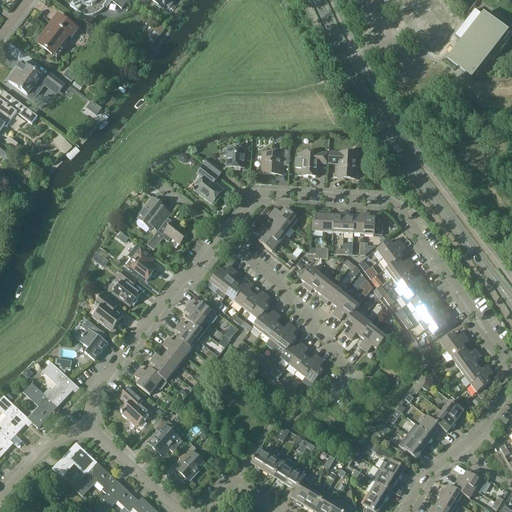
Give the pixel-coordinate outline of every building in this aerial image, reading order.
[(82,14),(85,14),(85,16),(88,16),(91,16),(93,16),(95,15),(97,14),(98,14),(100,12),(102,11),(103,10),(105,8),(105,7),(104,6),(108,0),(110,0),(122,8),(128,0),(75,0),(71,6),(79,12),(82,14)] [(149,0),(150,0),(154,3),(155,4),(154,5),(160,9),(161,8),(162,9),(164,6),(164,7),(166,5),(165,5),(168,0),(149,0)] [(475,10),(464,24),(454,37),(461,43),(447,61),(471,80),(507,33),(483,14),(482,16),(475,10)] [(58,58),(78,31),(58,16),(38,43),(58,58)] [(9,81),(29,96),(27,98),(33,103),(44,87),(56,96),(60,92),(45,81),(47,79),(23,62),(9,81)] [(71,84),(77,76),(67,69),(61,77),(71,84)] [(60,92),(65,85),(51,74),(47,79),(45,81),(60,92)] [(0,133),(5,127),(7,129),(17,115),(32,126),(38,118),(4,93),(0,97),(0,133)] [(10,140),(7,144),(14,150),(17,145),(10,140)] [(0,158),(10,165),(17,156),(0,142),(0,158)] [(65,154),(72,149),(68,144),(61,150),(65,154)] [(244,170),(245,149),(227,149),(226,169),(244,170)] [(289,167),(290,152),(284,151),(283,156),(263,154),(262,174),(282,175),(283,166),(289,167)] [(303,153),(302,159),(295,159),(294,169),(302,169),(301,177),(317,178),(318,165),(326,166),(327,154),(303,153)] [(356,180),(357,154),(340,154),(329,154),(328,165),(340,165),(339,179),(356,180)] [(218,178),(223,172),(208,160),(203,166),(218,178)] [(213,184),(214,183),(217,179),(203,167),(197,174),(203,179),(194,191),(211,205),(223,191),(213,184)] [(157,231),(170,215),(165,211),(166,210),(152,199),(137,219),(150,230),(152,227),(157,231)] [(0,223),(10,222),(7,207),(0,208),(0,223)] [(272,214),(291,229),(298,221),(284,210),(281,215),(275,210),(272,214)] [(312,233),(323,233),(324,213),(319,213),(319,217),(313,216),(312,233)] [(323,233),(333,234),(334,218),(329,217),(329,214),(324,213),(323,233)] [(291,229),(272,214),(269,218),(275,222),(272,226),(285,237),(291,229)] [(333,234),(343,235),(344,215),(339,214),(339,218),(334,218),(333,234)] [(343,235),(353,235),(354,219),(349,218),(350,215),(344,215),(343,235)] [(353,235),(364,236),(365,216),(360,215),(360,219),(354,219),(353,235)] [(375,236),(376,220),(370,220),(370,216),(365,216),(364,236),(375,236)] [(149,247),(145,252),(149,255),(153,251),(154,251),(163,239),(167,242),(169,242),(171,240),(179,246),(188,235),(183,231),(184,229),(180,225),(178,227),(173,223),(172,223),(168,220),(147,246),(149,247)] [(259,230),(279,245),(285,237),(272,226),(268,231),(262,226),(259,230)] [(279,245),(259,230),(256,233),(262,238),(259,243),(272,253),(279,245)] [(383,260),(403,246),(400,242),(394,246),(390,242),(377,252),(383,260)] [(368,245),(367,245),(366,251),(366,255),(371,251),(376,248),(368,247),(368,245)] [(126,268),(146,283),(151,276),(149,274),(154,268),(150,265),(154,260),(149,256),(149,255),(145,252),(145,253),(137,246),(128,257),(132,260),(126,268)] [(403,246),(383,260),(389,268),(389,269),(400,261),(403,259),(399,254),(406,250),(403,246)] [(98,254),(94,260),(105,266),(108,260),(98,254)] [(352,265),(347,261),(344,265),(349,269),(352,265)] [(392,280),(412,265),(409,261),(403,265),(400,261),(389,269),(389,268),(385,271),(392,280)] [(357,269),(352,265),(349,269),(353,273),(357,269)] [(392,280),(398,288),(412,278),(409,274),(415,269),(412,265),(392,280)] [(218,290),(234,270),(230,267),(225,274),(220,270),(210,284),(218,290)] [(303,287),(307,290),(319,274),(311,267),(301,280),(305,284),(303,287)] [(234,270),(218,290),(226,296),(237,283),(233,280),(237,273),(234,270)] [(137,302),(135,300),(140,294),(131,288),(136,282),(123,273),(118,280),(122,283),(112,295),(130,308),(132,305),(133,307),(137,302)] [(313,290),(317,293),(327,280),(319,274),(307,290),(311,293),(313,290)] [(398,288),(404,296),(424,281),(421,277),(415,282),(412,278),(398,288)] [(237,283),(226,296),(234,303),(250,283),(246,280),(241,286),(237,283)] [(335,287),(327,280),(317,293),(321,297),(319,299),(323,302),(335,287)] [(410,304),(424,294),(421,290),(427,285),(424,281),(404,296),(400,299),(406,307),(410,304)] [(250,283),(234,303),(242,309),(253,295),(249,292),(253,286),(250,283)] [(364,283),(360,289),(368,295),(373,290),(364,283)] [(343,293),(335,287),(323,302),(327,306),(329,303),(333,306),(343,293)] [(380,288),(374,292),(379,300),(385,296),(380,288)] [(253,295),(242,309),(250,315),(266,295),(262,292),(257,298),(253,295)] [(333,315),(337,319),(351,299),(343,293),(333,306),(337,309),(333,315)] [(427,298),(424,294),(410,304),(416,312),(436,298),(433,294),(427,298)] [(118,324),(122,318),(114,312),(117,307),(103,295),(95,306),(100,310),(93,318),(110,331),(116,323),(118,324)] [(266,295),(250,315),(258,321),(264,314),(269,308),(265,304),(270,298),(266,295)] [(383,298),(387,304),(390,307),(393,304),(387,295),(383,298)] [(421,319),(422,320),(436,311),(433,306),(439,302),(436,298),(416,312),(419,315),(418,317),(420,319),(421,319)] [(345,315),(349,318),(350,319),(355,312),(360,306),(351,299),(337,319),(340,322),(345,315)] [(218,318),(214,315),(215,312),(207,306),(205,308),(200,305),(197,309),(191,304),(188,308),(207,323),(211,327),(218,318)] [(228,311),(220,305),(217,309),(225,315),(228,311)] [(207,323),(188,308),(185,312),(191,317),(187,321),(191,324),(200,331),(201,331),(207,323)] [(429,329),(448,314),(445,310),(439,315),(436,311),(422,320),(418,323),(425,332),(429,329)] [(261,334),(277,314),(273,311),(268,317),(264,314),(258,321),(253,328),(261,334)] [(344,335),(348,338),(363,318),(355,312),(350,319),(349,318),(344,325),(349,328),(344,335)] [(277,314),(261,334),(269,340),(280,327),(276,323),(281,317),(277,314)] [(435,337),(448,327),(445,323),(451,318),(448,314),(429,329),(435,337)] [(371,325),(363,318),(348,338),(352,341),(357,335),(361,338),(371,325)] [(90,361),(92,360),(94,362),(107,345),(103,341),(107,336),(88,322),(82,329),(87,332),(79,343),(85,348),(81,353),(85,355),(85,357),(85,360),(87,361),(90,361)] [(178,327),(197,342),(204,334),(201,331),(200,331),(191,324),(187,328),(181,323),(178,327)] [(280,327),(269,340),(277,347),(293,327),(289,324),(284,330),(280,327)] [(379,331),(371,325),(361,338),(365,341),(360,347),(364,350),(379,331)] [(197,342),(178,327),(175,331),(181,336),(178,340),(191,350),(197,342)] [(293,327),(277,347),(286,353),(291,346),(292,346),(297,340),(292,336),(297,330),(293,327)] [(373,347),(377,351),(387,338),(379,331),(364,350),(368,354),(373,347)] [(230,341),(233,337),(227,333),(224,336),(230,341)] [(440,345),(446,353),(466,338),(463,334),(457,339),(454,334),(440,345)] [(452,361),(466,351),(463,347),(469,342),(466,338),(446,353),(443,356),(448,364),(452,361)] [(165,343),(185,358),(191,350),(178,340),(175,344),(169,339),(165,343)] [(185,358),(165,343),(162,347),(169,352),(165,356),(178,366),(185,358)] [(289,366),(304,346),(300,343),(296,349),(292,346),(291,346),(286,353),(281,360),(289,366)] [(308,349),(304,346),(289,366),(297,372),(307,359),(303,355),(308,349)] [(452,361),(458,369),(478,355),(475,351),(469,355),(466,351),(452,361)] [(153,359),(172,374),(178,366),(165,356),(162,360),(156,355),(153,359)] [(481,359),(478,355),(458,369),(464,377),(478,367),(475,363),(481,359)] [(311,362),(307,359),(297,372),(305,378),(320,359),(316,356),(311,362)] [(172,374),(153,359),(150,363),(156,368),(153,372),(165,382),(172,374)] [(324,362),(320,359),(305,378),(313,385),(324,371),(319,368),(324,362)] [(49,390),(43,396),(47,399),(57,409),(73,391),(74,393),(78,389),(51,364),(44,371),(58,384),(51,392),(49,390)] [(481,372),(478,367),(464,377),(471,386),(490,371),(487,367),(481,372)] [(137,373),(156,388),(160,391),(167,383),(165,382),(153,372),(150,369),(146,374),(140,369),(137,373)] [(490,371),(471,386),(477,394),(490,384),(487,380),(493,375),(490,371)] [(156,388),(137,373),(134,377),(140,382),(136,386),(149,396),(156,388)] [(426,391),(430,386),(426,383),(422,388),(426,391)] [(47,399),(43,396),(31,385),(25,392),(40,406),(27,420),(29,422),(38,430),(57,409),(47,399)] [(136,428),(149,414),(139,405),(142,401),(128,388),(119,398),(127,406),(120,413),(136,428)] [(409,404),(413,399),(409,396),(405,401),(409,404)] [(0,433),(10,442),(29,422),(27,420),(3,398),(0,401),(0,408),(8,416),(0,424),(0,428),(2,430),(0,432),(0,433)] [(450,402),(442,413),(455,424),(464,412),(450,402)] [(405,410),(401,406),(397,411),(401,415),(405,410)] [(442,413),(434,423),(441,429),(440,429),(447,434),(455,424),(442,413)] [(397,420),(393,416),(389,422),(393,425),(397,420)] [(428,418),(419,429),(432,439),(440,429),(441,429),(434,423),(428,418)] [(152,428),(157,433),(159,434),(155,438),(154,436),(147,444),(161,456),(168,449),(173,453),(182,443),(170,431),(174,428),(167,422),(166,424),(161,419),(152,428)] [(389,431),(384,427),(380,432),(385,436),(389,431)] [(419,429),(411,439),(424,450),(432,439),(419,429)] [(204,441),(209,435),(204,430),(198,436),(204,441)] [(0,458),(13,445),(10,442),(0,433),(0,458)] [(400,447),(403,450),(416,460),(424,450),(411,439),(408,443),(405,441),(403,441),(400,445),(400,447)] [(307,449),(310,444),(304,441),(301,446),(307,449)] [(189,483),(206,465),(193,453),(196,450),(190,444),(181,454),(187,459),(176,470),(189,483)] [(310,444),(307,449),(312,453),(315,448),(310,444)] [(368,450),(373,453),(375,454),(379,448),(372,444),(368,450)] [(502,452),(507,450),(503,444),(498,446),(502,452)] [(79,471),(85,477),(96,465),(75,445),(51,470),(61,479),(66,473),(65,472),(74,462),(81,469),(79,471)] [(260,450),(251,464),(262,471),(271,457),(260,450)] [(262,471),(273,478),(282,464),(271,457),(262,471)] [(285,485),(293,471),(296,466),(285,459),(282,464),(273,478),(285,485)] [(379,470),(397,482),(404,470),(390,461),(388,466),(383,463),(379,470)] [(94,481),(107,494),(108,494),(117,484),(96,465),(85,477),(73,490),(80,496),(94,481)] [(397,482),(379,470),(372,482),(377,484),(376,484),(391,493),(397,482)] [(305,478),(293,471),(285,485),(295,492),(296,492),(300,485),(301,485),(304,481),(305,478)] [(457,481),(475,492),(481,482),(466,474),(463,479),(460,477),(457,481)] [(315,488),(304,481),(301,485),(300,485),(296,492),(295,492),(291,499),(297,503),(296,505),(300,508),(301,506),(303,507),(312,492),(315,488)] [(475,492),(457,481),(455,485),(458,487),(455,491),(462,496),(469,501),(475,492)] [(129,511),(132,509),(138,503),(137,503),(117,484),(108,494),(107,494),(93,509),(96,511),(104,511),(115,501),(125,510),(122,511),(129,511)] [(376,484),(370,495),(384,504),(391,493),(376,484)] [(457,505),(462,496),(455,491),(448,487),(445,492),(442,490),(439,494),(457,505)] [(394,488),(390,497),(397,501),(402,491),(394,488)] [(303,507),(311,511),(315,511),(323,499),(312,492),(303,507)] [(452,511),(457,505),(439,494),(437,499),(440,500),(437,505),(448,511),(452,511)] [(363,507),(366,509),(363,511),(378,511),(384,504),(370,495),(363,507)] [(498,498),(495,504),(499,507),(503,501),(498,498)] [(315,511),(330,511),(335,506),(323,499),(315,511)] [(153,511),(140,500),(137,503),(138,503),(132,509),(134,511),(153,511)]
